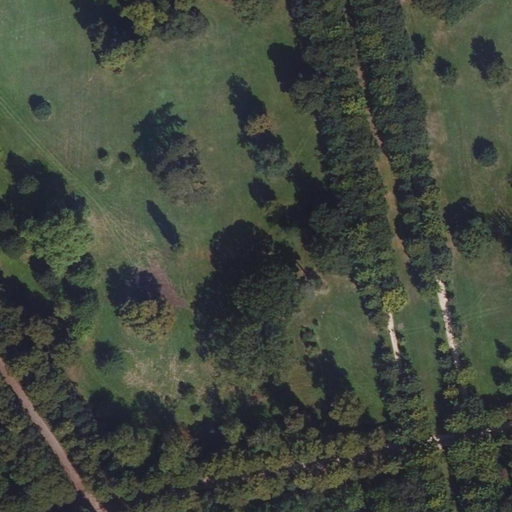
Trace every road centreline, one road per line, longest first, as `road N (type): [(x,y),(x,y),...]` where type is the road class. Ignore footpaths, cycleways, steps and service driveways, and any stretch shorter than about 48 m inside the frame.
road 1 (track): [(323,0),(435,511)]
road 2 (track): [(492,511),(382,0)]
road 3 (track): [(95,503),(0,364)]
